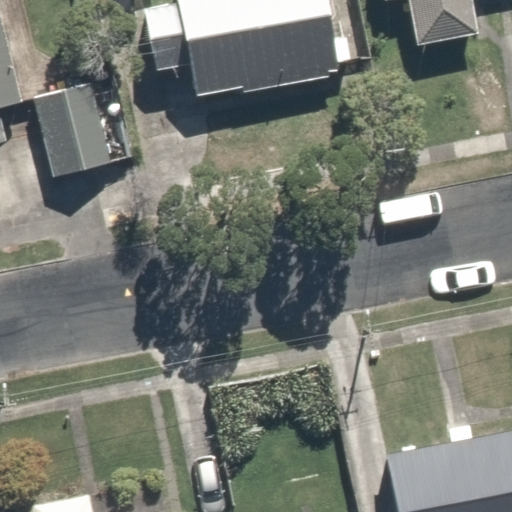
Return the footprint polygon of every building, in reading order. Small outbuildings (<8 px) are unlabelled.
[(0,99),(30,92),(7,0),(0,0),(0,126),(3,126),(0,113),(0,99)] [(325,0),(214,0),(139,17),(155,91),(184,85),(188,104),(341,70),(325,0)] [(382,0),(393,55),(482,38),(474,0),(382,0)] [(91,101),(36,115),(54,188),(109,175),(91,101)] [(511,511),(511,434),(379,462),(388,511),(511,511)] [(37,511),(110,511),(104,476),(33,490),(37,511)]
